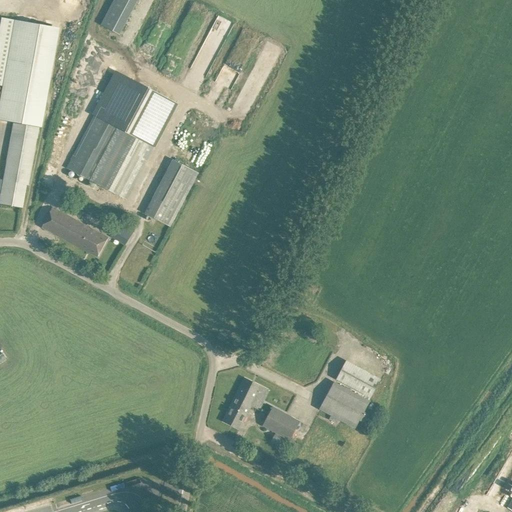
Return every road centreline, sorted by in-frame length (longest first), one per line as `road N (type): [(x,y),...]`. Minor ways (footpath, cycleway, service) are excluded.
road 1 (unclassified): [(182,511),(212,373),(209,350),(197,336),(22,242),(0,241)]
road 2 (track): [(199,438),(341,511)]
